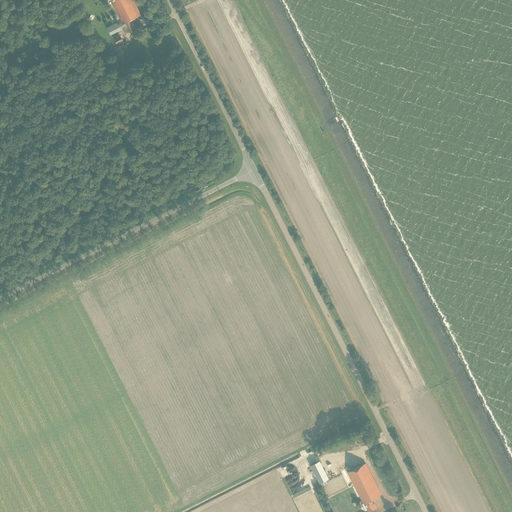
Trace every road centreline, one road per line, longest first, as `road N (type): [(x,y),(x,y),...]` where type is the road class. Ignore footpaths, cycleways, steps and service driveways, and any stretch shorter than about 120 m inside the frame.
road 1 (tertiary): [(425,511),(253,169)]
road 2 (unclassified): [(0,299),(253,169)]
road 3 (tertiary): [(253,169),(166,0)]
road 4 (track): [(196,511),(306,459),(301,449),(274,462)]
